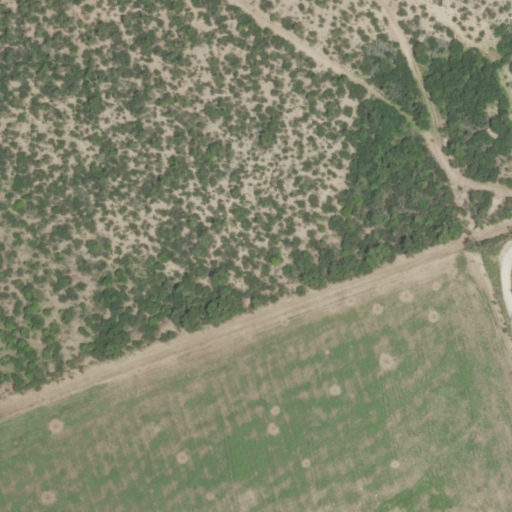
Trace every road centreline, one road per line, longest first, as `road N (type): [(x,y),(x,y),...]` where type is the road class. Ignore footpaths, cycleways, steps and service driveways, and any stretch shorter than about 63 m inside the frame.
road 1 (track): [(511,231),(0,417)]
road 2 (track): [(511,294),(486,240),(480,202),(454,161),(410,115),(235,0)]
